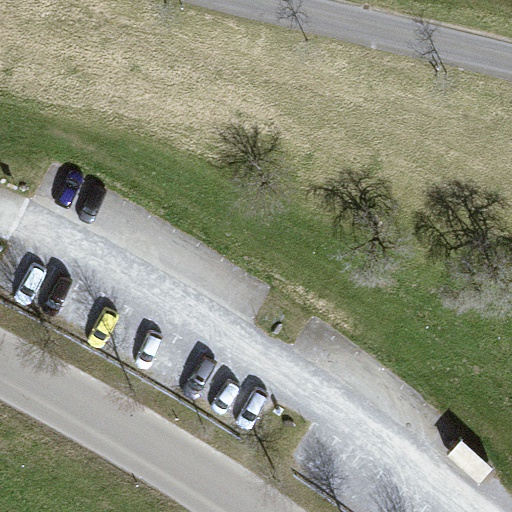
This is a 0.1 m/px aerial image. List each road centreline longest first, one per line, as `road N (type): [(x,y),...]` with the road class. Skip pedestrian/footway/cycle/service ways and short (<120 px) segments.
road 1 (tertiary): [(0,364),(190,471),(245,511)]
road 2 (unclassified): [(249,0),(511,61)]
